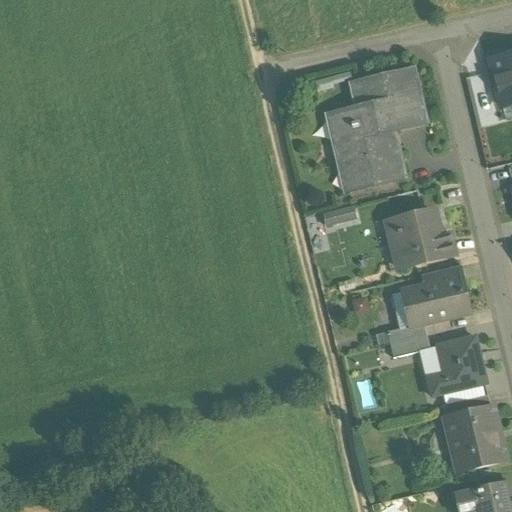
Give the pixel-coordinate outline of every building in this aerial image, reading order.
[(511,58),(506,60),(503,57),(494,59),(490,67),(492,75),(496,77),(502,105),(511,102),(511,58)] [(412,72),(350,85),(356,110),(336,114),(353,191),(345,192),(346,195),(403,181),(392,132),(424,125),(412,72)] [(327,231),(360,221),(356,207),(323,216),(327,231)] [(435,215),(398,223),(400,232),(390,235),(396,262),(422,256),(423,264),(455,257),(449,233),(439,235),(435,215)] [(459,269),(427,277),(430,288),(462,280),(459,269)] [(430,288),(404,294),(412,329),(424,326),(470,315),(462,280),(430,288)] [(412,329),(388,334),(391,347),(427,339),(424,326),(412,329)] [(476,338),(438,347),(445,376),(428,380),(432,398),(487,386),(476,338)] [(427,339),(391,347),(394,360),(430,351),(427,339)] [(488,398),(445,409),(447,419),(447,420),(491,409),(488,398)] [(491,409),(447,420),(447,419),(446,419),(452,444),(464,441),(472,471),(506,463),(493,408),(491,409)] [(511,511),(511,491),(510,484),(455,497),(459,511),(511,511)]
